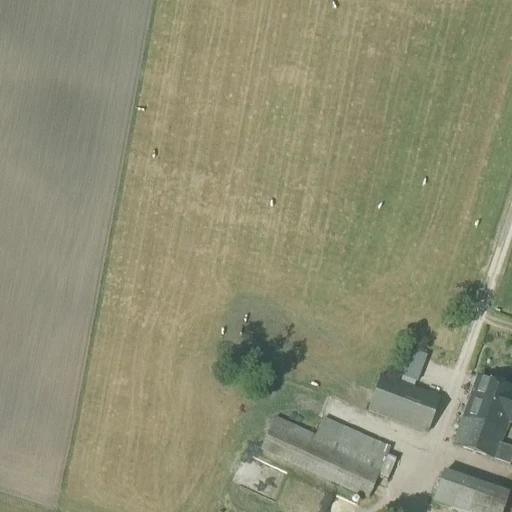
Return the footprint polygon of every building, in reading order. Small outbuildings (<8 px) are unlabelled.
[(435,338),(457,268),(429,259),(407,329),(435,338)] [(381,378),(367,414),(425,436),(439,401),(413,391),(425,359),(405,351),(393,383),(381,378)] [(511,451),(499,447),(507,424),(511,425),(511,391),(476,379),(453,447),(508,466),(511,454),(511,451)] [(272,419),(259,452),(367,503),(378,478),(387,482),(395,463),(385,458),(389,450),(324,420),(315,439),(272,419)] [(443,473),(432,505),(453,511),(502,511),(508,495),(443,473)] [(306,509),(316,487),(300,480),(290,501),(306,509)] [(321,511),(330,495),(317,489),(306,511),(321,511)]
